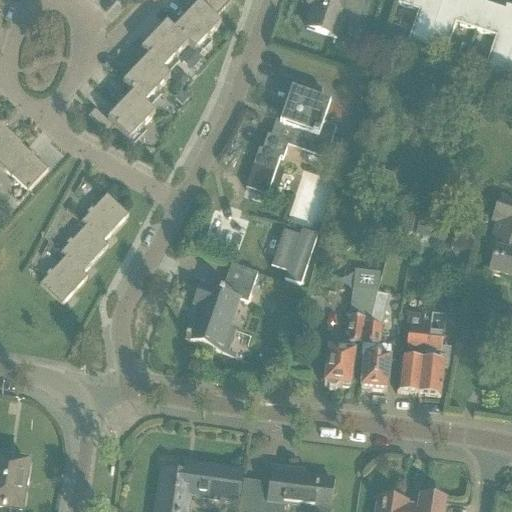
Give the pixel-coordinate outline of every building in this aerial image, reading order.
[(207,0),(227,17),(239,4),(234,0),(207,0)] [(355,21),(362,0),(317,0),(307,30),(326,37),(336,40),(344,17),(355,21)] [(406,46),(425,53),(443,0),(399,0),(397,7),(416,14),(406,46)] [(443,0),(425,53),(444,59),(454,27),(475,33),(484,6),(466,0),(443,0)] [(484,72),(502,79),(511,50),(511,11),(505,9),(504,13),(485,6),(484,6),(475,33),(494,40),(484,72)] [(174,34),(173,35),(187,48),(190,51),(194,55),(207,42),(208,40),(219,29),(220,28),(214,21),(199,7),(198,8),(187,20),(174,34)] [(150,45),(140,54),(147,61),(148,61),(162,74),(171,65),(174,62),(186,49),(187,48),(173,35),(174,34),(166,27),(164,29),(150,45)] [(390,27),(387,38),(400,42),(403,32),(390,27)] [(454,47),(450,61),(462,65),(467,52),(454,47)] [(511,50),(502,79),(511,81),(511,50)] [(190,51),(181,60),(192,70),(201,61),(194,55),(190,51)] [(127,83),(122,88),(132,98),(133,97),(144,108),(148,104),(157,95),(163,88),(170,81),(167,78),(162,74),(148,61),(147,61),(142,67),(127,83)] [(264,205),(275,173),(277,173),(281,161),(284,162),(288,150),(324,163),(335,130),(322,126),(329,105),(316,100),(318,91),(302,86),(284,79),(278,97),(291,101),(288,110),(286,110),(281,126),(276,124),(270,139),(267,138),(262,153),(259,152),(254,165),(266,169),(255,202),(264,205)] [(180,93),(173,100),(181,107),(187,100),(180,93)] [(95,112),(88,119),(107,137),(114,130),(129,145),(142,131),(144,129),(155,117),(150,112),(144,108),(133,97),(132,98),(122,108),(107,124),(95,112)] [(0,162),(18,143),(0,126),(0,162)] [(22,147),(18,143),(0,162),(0,169),(28,195),(48,173),(21,147),(22,147)] [(396,196),(402,181),(381,173),(375,188),(396,196)] [(128,218),(106,198),(81,225),(85,230),(86,229),(103,245),(128,218)] [(511,283),(511,204),(495,199),(488,226),(493,227),(486,252),(499,255),(499,257),(496,256),(490,277),(511,283)] [(388,208),(386,218),(395,219),(397,210),(388,208)] [(399,211),(394,235),(410,237),(414,213),(399,211)] [(418,223),(415,238),(442,244),(445,229),(418,223)] [(108,249),(103,245),(86,229),(85,230),(60,257),(64,261),(65,260),(83,276),(108,249)] [(450,252),(470,256),(474,235),(454,231),(450,252)] [(283,234),(271,271),(286,276),(284,284),(300,289),(317,239),(301,233),(299,239),(283,234)] [(87,280),(83,276),(65,260),(64,261),(40,288),(62,308),(87,280)] [(220,356),(238,303),(246,306),(256,277),(230,269),(220,297),(200,290),(194,309),(198,310),(187,341),(186,341),(185,344),(189,346),(190,345),(220,356)] [(346,333),(344,333),(342,354),(327,353),(324,389),(326,389),(328,393),(335,393),(337,391),(350,392),(353,363),(358,363),(362,323),(369,324),(375,297),(376,297),(378,279),(353,276),(348,322),(346,333)] [(386,396),(388,376),(390,363),(390,362),(388,362),(389,350),(378,349),(380,331),(386,300),(376,297),(375,297),(369,324),(362,323),(358,363),(363,363),(360,393),(386,396)] [(450,297),(449,320),(458,321),(459,297),(450,297)] [(396,397),(419,399),(427,322),(425,321),(425,319),(407,317),(406,333),(409,334),(407,352),(412,352),(411,363),(400,362),(396,397)] [(430,322),(427,322),(419,399),(440,401),(443,371),(447,371),(449,352),(440,351),(444,319),(431,318),(430,322)] [(0,511),(21,511),(28,467),(8,464),(9,460),(0,458),(0,511)] [(238,507),(239,496),(242,476),(192,469),(191,480),(161,475),(155,511),(177,511),(179,511),(187,511),(189,500),(238,507)] [(329,511),(333,485),(305,481),(305,475),(272,471),(270,488),(242,485),(239,507),(238,511),(284,511),(285,508),(298,510),(297,511),(329,511)] [(426,511),(416,510),(418,498),(379,492),(375,511),(426,511)]
